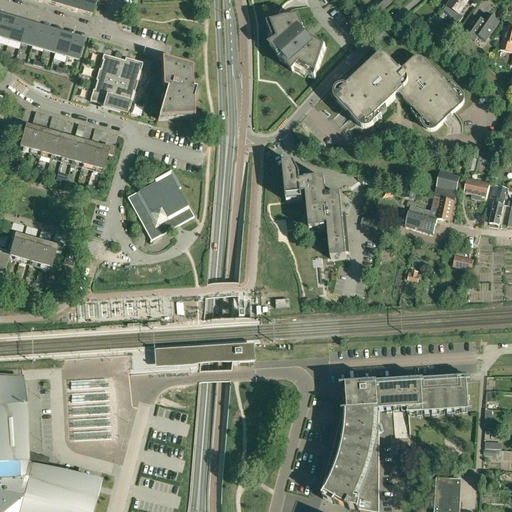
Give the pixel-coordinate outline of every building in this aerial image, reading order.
[(58,0),(56,7),(68,10),(70,0),(58,0)] [(79,13),(83,0),(70,0),(68,10),(79,13)] [(95,0),(83,0),(79,13),(91,17),(95,0)] [(387,0),(382,0),(367,14),(374,21),(392,5),(387,0)] [(469,0),(451,0),(445,10),(457,23),(459,24),(463,18),(460,15),(469,0)] [(476,17),(465,35),(476,42),(479,37),(487,42),(499,22),(486,14),(482,21),(476,17)] [(0,27),(0,38),(9,41),(14,21),(3,18),(0,27)] [(279,22),(267,25),(271,35),(273,34),(276,41),(274,42),(275,45),(272,46),(270,47),(278,56),(285,64),(293,73),(294,72),(296,69),(298,70),(299,68),(307,72),(305,74),(315,79),(326,48),(316,43),(309,50),(307,47),(311,43),(302,33),(298,37),(295,34),(304,29),(299,18),(289,20),(288,20),(279,22)] [(9,41),(20,44),(26,25),(14,21),(9,41)] [(20,44),(32,47),(37,28),(26,25),(20,44)] [(500,51),(511,54),(511,52),(511,27),(509,26),(506,37),(504,36),(500,51)] [(32,47),(43,51),(49,31),(37,28),(32,47)] [(43,51),(55,54),(60,35),(49,31),(43,51)] [(55,54),(66,58),(72,38),(60,35),(55,54)] [(66,58),(78,61),(84,42),(72,38),(66,58)] [(112,108),(111,111),(127,116),(128,110),(130,110),(132,102),(131,101),(133,92),(135,93),(138,81),(137,81),(139,72),(141,72),(143,64),(125,59),(125,62),(103,56),(102,61),(103,61),(100,70),(99,70),(96,81),(97,82),(94,91),(93,91),(90,102),(112,108)] [(335,97),(335,98),(335,99),(336,99),(336,100),(336,101),(337,102),(338,103),(347,113),(360,127),(361,128),(362,128),(362,129),(363,129),(364,129),(365,129),(366,129),(367,129),(368,129),(369,129),(370,129),(371,128),(372,127),(382,118),(379,115),(396,99),(394,98),(396,95),(403,95),(405,98),(403,99),(419,116),(416,119),(425,129),(426,129),(426,130),(427,130),(427,131),(428,131),(429,131),(430,131),(431,131),(432,131),(433,131),(434,131),(435,131),(436,130),(437,129),(461,107),(462,106),(462,105),(463,105),(463,104),(463,103),(464,102),(464,101),(464,100),(464,99),(463,99),(463,98),(463,97),(463,96),(462,96),(462,95),(461,95),(452,85),(449,88),(425,62),(424,61),(423,60),(422,60),(422,59),(421,59),(420,59),(419,59),(418,58),(417,59),(416,59),(415,59),(414,59),(414,60),(413,60),(401,71),(400,70),(399,71),(389,60),(388,59),(387,59),(387,58),(386,58),(385,58),(384,57),(383,57),(382,57),(381,58),(380,58),(379,58),(379,59),(378,59),(377,60),(351,85),(348,81),(338,91),(337,91),(337,92),(336,93),(336,94),(335,95),(335,96),(335,97)] [(167,90),(158,121),(159,121),(159,120),(193,118),(193,119),(194,119),(193,102),(196,91),(192,90),(191,69),(161,60),(162,77),(163,89),(167,90)] [(21,123),(19,130),(19,132),(24,133),(19,149),(103,173),(107,157),(112,159),(115,150),(109,148),(109,151),(26,128),(26,125),(21,123)] [(460,155),(457,164),(457,165),(466,167),(468,157),(460,155)] [(312,156),(311,162),(330,167),(331,160),(312,156)] [(294,164),(283,165),(287,202),(302,200),(302,196),(306,195),(310,231),(325,229),(325,227),(328,227),(331,260),(347,258),(346,254),(341,195),(326,197),(325,179),(305,181),(305,182),(301,182),(300,175),(294,164)] [(127,199),(145,230),(151,242),(194,218),(178,191),(180,189),(171,172),(154,182),(155,184),(127,199)] [(440,175),(437,188),(435,199),(454,203),(457,192),(460,179),(440,175)] [(467,180),(464,194),(487,200),(490,186),(467,180)] [(417,197),(420,185),(409,182),(406,194),(417,197)] [(503,206),(504,202),(505,202),(508,189),(500,188),(501,183),(496,182),(495,187),(494,187),(491,199),(495,200),(489,224),(499,226),(503,206)] [(438,220),(450,223),(454,203),(435,199),(431,212),(415,208),(415,209),(423,211),(422,215),(426,217),(423,224),(426,225),(423,234),(433,237),(438,220)] [(406,228),(423,234),(426,225),(423,224),(426,217),(422,215),(423,211),(415,209),(415,208),(416,204),(408,202),(407,206),(411,207),(406,228)] [(362,221),(361,226),(369,228),(375,229),(372,240),(376,241),(379,241),(381,228),(382,223),(362,219),(362,221)] [(0,274),(4,275),(9,258),(51,270),(55,254),(60,256),(63,247),(57,246),(57,248),(15,236),(9,254),(0,251),(0,274)] [(72,267),(75,256),(67,254),(64,264),(72,267)] [(455,257),(453,268),(471,272),(474,261),(455,257)] [(67,285),(71,272),(64,270),(60,283),(67,285)] [(409,275),(408,282),(418,284),(419,278),(417,277),(418,273),(411,272),(411,276),(409,275)] [(289,302),(275,303),(276,312),(289,311),(289,302)] [(326,493),(323,498),(324,499),(325,496),(335,502),(334,504),(335,505),(337,501),(343,504),(343,503),(347,505),(345,508),(350,511),(351,509),(358,511),(359,511),(364,511),(379,511),(379,477),(380,413),(393,412),(394,412),(408,411),(408,415),(408,416),(409,416),(473,412),(473,411),(469,411),(467,383),(471,383),(471,382),(470,382),(469,379),(471,379),(470,378),(456,379),(456,380),(424,382),(424,381),(411,382),(411,383),(378,385),(378,384),(360,386),(352,386),(345,412),(342,412),(342,414),(344,413),(333,455),(323,491),(326,493)] [(28,432),(26,406),(25,394),(23,380),(0,380),(0,511),(93,511),(101,483),(83,478),(69,474),(57,471),(46,468),(49,458),(39,455),(39,457),(28,454),(28,432)] [(434,511),(459,511),(462,481),(436,479),(434,511)]
